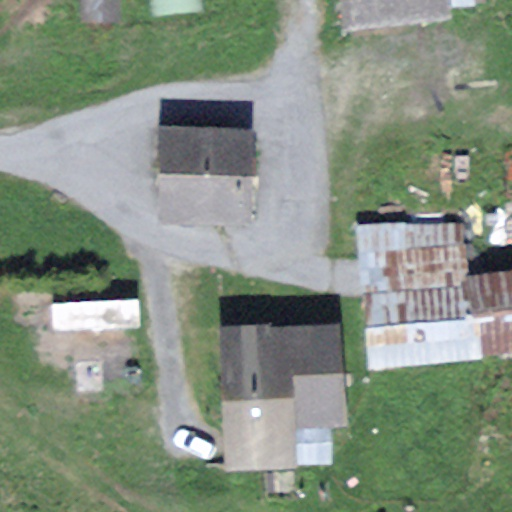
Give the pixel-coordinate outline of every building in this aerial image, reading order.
[(118,19),(117,0),(87,0),(88,18),(118,19)] [(351,0),(354,23),(447,14),(446,5),(445,0),(351,0)] [(246,129),(168,127),(167,215),(244,216),(246,129)] [(459,226),(365,236),(377,344),(379,362),(511,347),(511,274),(465,280),(459,226)] [(273,326),(225,328),(232,464),(290,461),(288,419),(341,416),(337,329),(273,333),(273,326)] [(139,384),(135,343),(95,347),(99,388),(139,384)]
